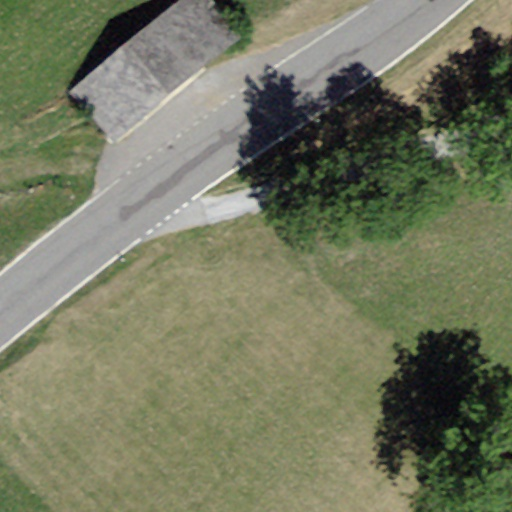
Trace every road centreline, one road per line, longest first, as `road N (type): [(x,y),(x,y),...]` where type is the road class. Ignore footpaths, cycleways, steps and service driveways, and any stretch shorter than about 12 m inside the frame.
road 1 (unclassified): [(423,0),(134,204),(0,316)]
road 2 (track): [(511,120),(198,216),(134,204)]
